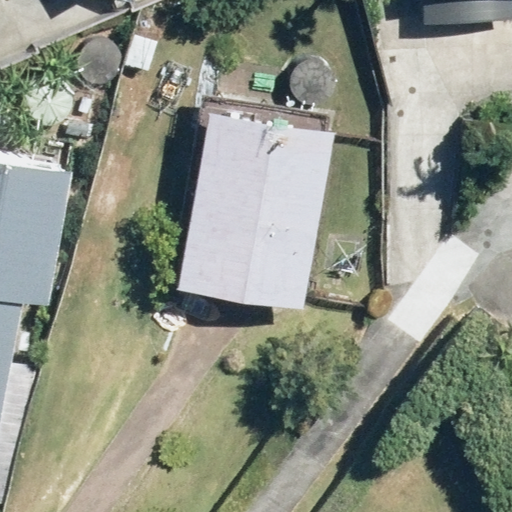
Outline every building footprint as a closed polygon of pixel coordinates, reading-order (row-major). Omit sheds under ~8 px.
[(208,87),(177,264),(299,285),(330,108),(208,87)] [(0,382),(11,317),(0,314),(0,382)] [(442,377),(451,403),(476,395),(467,368),(442,377)] [(441,390),(415,398),(425,421),(449,412),(441,390)] [(0,457),(0,495),(3,496),(10,459),(0,457)]
